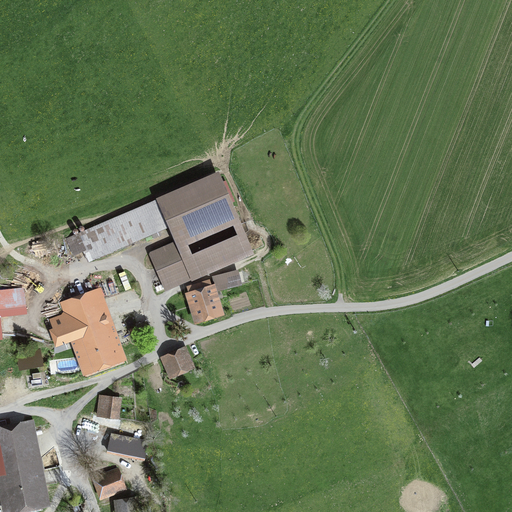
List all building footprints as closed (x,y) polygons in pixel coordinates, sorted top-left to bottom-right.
[(161,201),(178,241),(193,276),(249,252),(217,177),(161,201)] [(92,258),(166,226),(155,200),(66,239),(70,248),(65,250),(68,256),(88,248),(92,258)] [(166,288),(193,276),(178,241),(150,253),(166,288)] [(239,285),(236,275),(214,280),(217,290),(239,285)] [(189,288),(199,319),(218,313),(208,282),(189,288)] [(97,302),(97,300),(91,284),(62,295),(66,305),(48,312),(54,330),(53,330),(57,343),(77,336),(89,369),(118,358),(97,302)] [(21,291),(0,293),(0,312),(24,311),(21,291)] [(185,348),(162,358),(169,374),(192,364),(185,348)] [(17,354),(20,368),(42,364),(39,350),(17,354)] [(100,396),(98,416),(117,418),(120,398),(100,396)] [(0,426),(0,452),(6,481),(2,481),(6,497),(0,498),(0,505),(1,511),(11,511),(11,508),(41,502),(25,422),(0,426)] [(111,434),(107,451),(144,459),(148,441),(111,434)] [(118,473),(97,481),(102,495),(123,487),(118,473)] [(120,504),(121,511),(141,511),(140,501),(120,504)]
